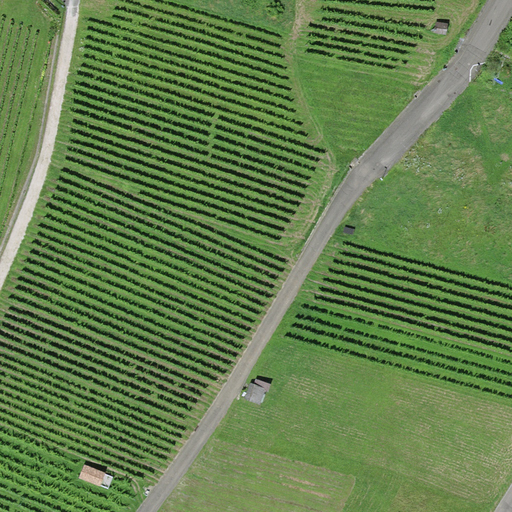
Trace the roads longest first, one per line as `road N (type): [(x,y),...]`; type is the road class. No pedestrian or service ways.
road 1 (residential): [(511,0),(478,55),(367,174),(145,511)]
road 2 (track): [(80,0),(51,159),(0,302)]
